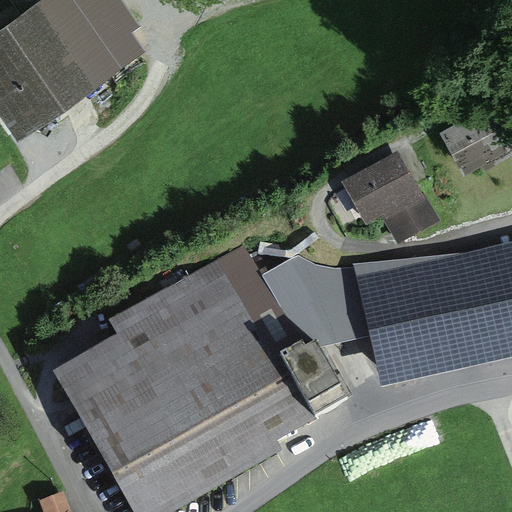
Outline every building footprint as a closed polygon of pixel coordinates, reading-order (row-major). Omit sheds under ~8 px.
[(54,0),(41,0),(0,26),(0,98),(15,121),(98,68),(54,0)] [(446,130),(465,167),(511,142),(511,130),(498,103),(446,130)] [(391,158),(334,188),(354,226),(377,214),(390,237),(424,220),(391,158)] [(117,343),(51,380),(125,511),(126,511),(325,402),(241,253),(108,327),(117,343)] [(467,258),(415,270),(436,360),(511,341),(511,286),(476,295),(467,258)]
